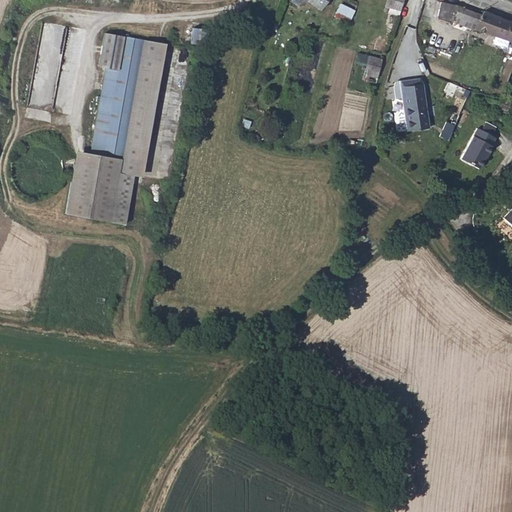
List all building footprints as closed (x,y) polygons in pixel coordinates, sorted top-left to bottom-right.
[(306,0),(317,9),(323,0),(306,0)] [(339,0),(333,17),(347,24),(355,3),(347,0),(339,0)] [(387,12),(398,15),(399,13),(402,0),(385,0),(384,6),(388,7),(387,12)] [(474,28),(511,42),(511,22),(481,10),(479,14),(459,7),(439,2),(435,17),(451,22),(473,30),(474,28)] [(265,27),(252,23),(249,33),(262,37),(265,27)] [(188,43),(200,46),(204,30),(191,28),(188,43)] [(374,50),(382,52),(385,39),(376,36),(373,47),(375,47),(374,50)] [(89,152),(121,158),(143,40),(124,37),(117,72),(104,70),(89,152)] [(165,45),(143,40),(121,158),(118,172),(133,175),(139,176),(165,45)] [(362,74),(376,78),(381,58),(367,55),(362,74)] [(460,99),(466,89),(450,81),(444,91),(460,99)] [(422,83),(392,86),(394,98),(401,98),(405,130),(428,127),(423,93),(422,83)] [(390,99),(394,132),(405,130),(401,98),(394,98),(390,99)] [(496,107),(506,111),(510,102),(499,98),(496,107)] [(449,136),(453,123),(445,121),(441,134),(449,136)] [(483,130),(477,127),(461,159),(482,169),(496,139),(492,136),(496,127),(486,122),(483,130)] [(118,172),(121,158),(89,152),(75,149),(63,212),(108,221),(124,223),(133,175),(118,172)] [(511,206),(501,218),(511,229),(511,206)]
